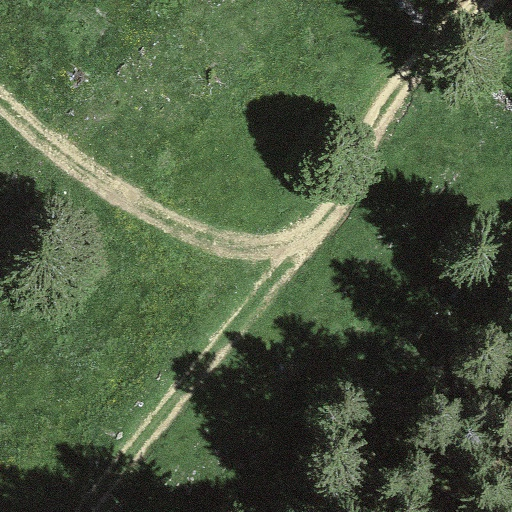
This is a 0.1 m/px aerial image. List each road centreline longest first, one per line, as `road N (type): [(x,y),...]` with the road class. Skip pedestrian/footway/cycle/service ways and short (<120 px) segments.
road 1 (track): [(91,511),(313,240),(405,80),(491,0)]
road 2 (track): [(0,94),(153,214),(211,240),(255,247),(313,240)]
